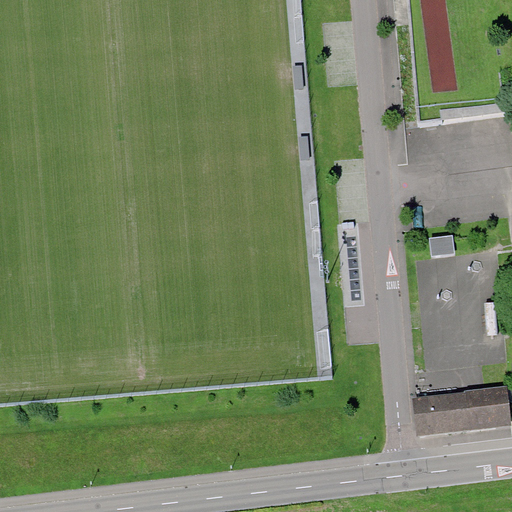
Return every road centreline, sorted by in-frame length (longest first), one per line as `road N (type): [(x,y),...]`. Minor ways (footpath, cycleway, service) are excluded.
road 1 (residential): [(361,0),(403,471)]
road 2 (tertiary): [(403,471),(80,511)]
